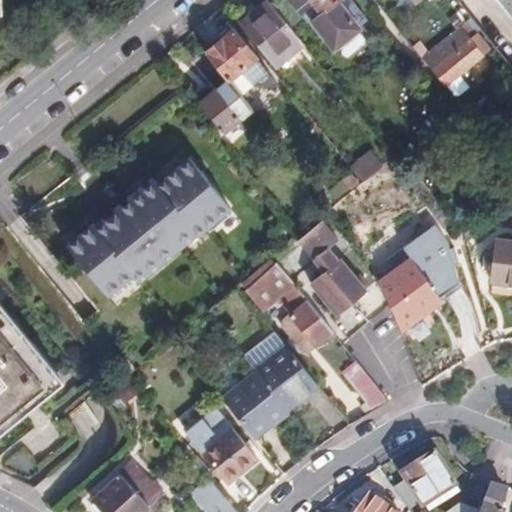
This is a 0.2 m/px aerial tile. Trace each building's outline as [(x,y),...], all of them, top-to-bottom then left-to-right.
[(301,50),(305,47),(291,29),(272,5),(268,0),(243,21),(276,63),(293,50),(296,53),(301,50)] [(352,0),(277,0),(272,5),(291,29),(305,18),(310,25),(314,22),(346,62),(370,42),(361,29),(369,22),(352,0)] [(511,0),(449,0),(511,77),(511,0)] [(232,29),(206,50),(229,79),(255,57),(232,29)] [(478,53),(466,39),(435,64),(446,79),(478,53)] [(304,55),(301,50),(296,53),(293,50),(276,63),(283,72),(304,55)] [(225,129),(251,107),(229,79),(202,102),(225,129)] [(474,133),(481,142),(501,126),(494,117),(474,133)] [(362,183),(382,167),(370,152),(351,168),(362,183)] [(229,208),(190,158),(160,184),(155,179),(97,226),(94,222),(67,243),(108,294),(134,273),(137,275),(194,229),(198,234),(229,208)] [(356,182),(348,172),(342,177),(349,187),(356,182)] [(511,192),(470,227),(476,234),(511,204),(511,192)] [(346,218),(361,209),(352,194),(337,202),(346,218)] [(342,344),(390,305),(384,290),(376,280),(365,288),(344,261),(341,263),(330,248),(340,240),(323,220),(300,238),(324,270),(311,281),(335,313),(324,323),(332,332),(342,344)] [(450,263),(428,234),(383,268),(405,297),(450,263)] [(490,288),(511,290),(511,237),(495,236),(494,252),(483,251),(481,262),(492,263),(490,288)] [(291,284),(273,263),(245,288),(262,308),(278,295),(291,284)] [(291,284),(278,295),(295,314),(307,303),(291,284)] [(332,332),(324,323),(307,303),(295,314),(282,326),(302,351),(311,345),(313,347),(332,332)] [(53,374),(0,308),(0,425),(46,389),(41,384),(53,374)] [(318,385),(285,345),(253,371),(254,372),(284,412),(318,385)] [(254,372),(221,398),(229,409),(250,435),(266,423),(268,428),(285,414),(284,412),(254,372)] [(378,409),(392,401),(375,382),(363,393),(378,409)] [(257,457),(217,406),(186,430),(226,481),(257,457)] [(250,435),(254,439),(268,428),(266,423),(250,435)] [(411,484),(423,505),(426,503),(427,506),(456,489),(454,485),(455,484),(435,451),(403,470),(411,484)] [(143,511),(162,495),(134,465),(94,500),(104,511),(143,511)] [(237,511),(210,478),(190,494),(204,511),(237,511)] [(398,493),(411,511),(423,505),(411,484),(398,493)] [(496,511),(493,511),(501,489),(498,489),(489,486),(479,511),(496,511)] [(381,499),(370,511),(399,511),(402,509),(397,503),(392,508),(381,499)] [(475,511),(459,504),(458,503),(443,511),(475,511)]
